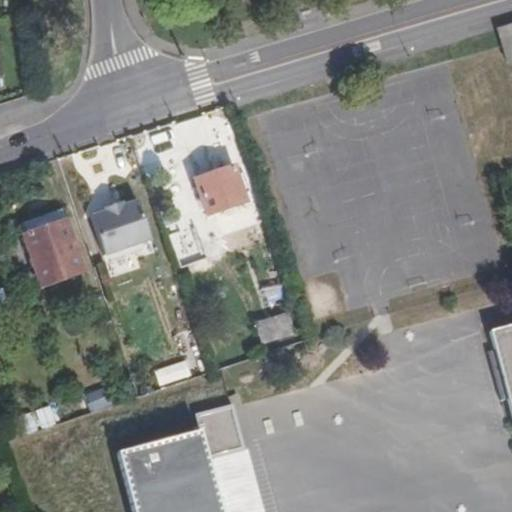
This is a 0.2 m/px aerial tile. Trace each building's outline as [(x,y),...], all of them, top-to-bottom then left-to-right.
[(511,60),(511,25),(497,30),(502,45),(507,62),(511,60)] [(246,207),(233,170),(196,183),(208,220),(246,207)] [(150,244),(137,205),(123,209),(121,207),(105,212),(106,215),(91,220),(105,260),(150,244)] [(88,279),(68,228),(26,243),(45,294),(88,279)] [(205,241),(192,239),(188,266),(202,269),(205,241)] [(291,333),(286,317),(256,327),(261,343),(291,333)] [(511,327),(489,334),(493,351),(487,352),(500,401),(506,399),(511,420),(511,327)] [(185,361),(154,371),(159,386),(190,376),(185,361)] [(34,412),(40,430),(54,425),(48,407),(34,412)] [(220,511),(206,459),(244,449),(233,407),(195,417),(199,431),(116,453),(131,511),(220,511)] [(206,459),(220,511),(264,511),(248,448),(244,449),(206,459)]
